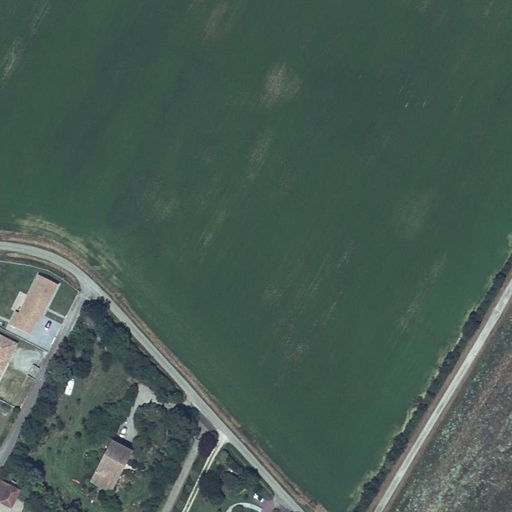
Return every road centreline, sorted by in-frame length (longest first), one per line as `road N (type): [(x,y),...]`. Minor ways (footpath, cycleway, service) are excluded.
road 1 (unclassified): [(0,244),(55,258),(89,282),(300,511)]
road 2 (unclassified): [(377,511),(511,285)]
